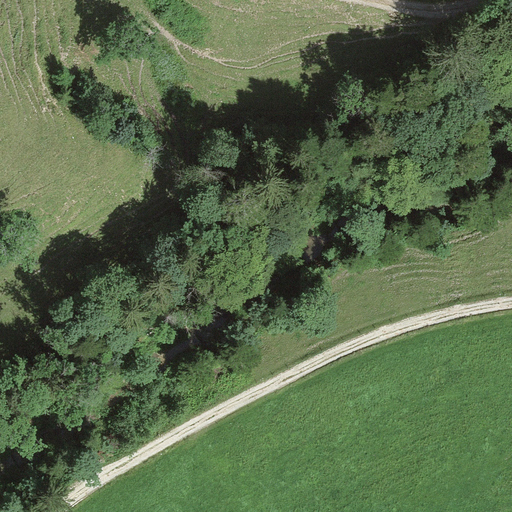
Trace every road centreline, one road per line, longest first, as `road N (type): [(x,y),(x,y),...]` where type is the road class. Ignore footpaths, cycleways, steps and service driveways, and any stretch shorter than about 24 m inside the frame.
road 1 (track): [(54,511),(189,429),(363,341),(511,301)]
road 2 (track): [(354,0),(462,16),(511,4)]
